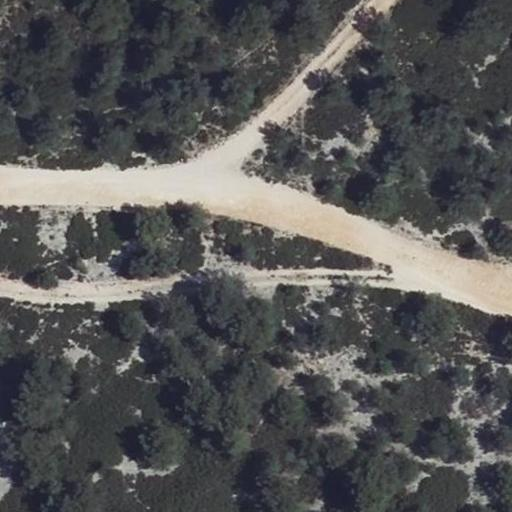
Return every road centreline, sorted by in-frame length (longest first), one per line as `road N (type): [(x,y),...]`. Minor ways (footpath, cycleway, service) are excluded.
road 1 (track): [(0,183),(277,203),(511,279)]
road 2 (track): [(163,191),(242,139),(381,0)]
